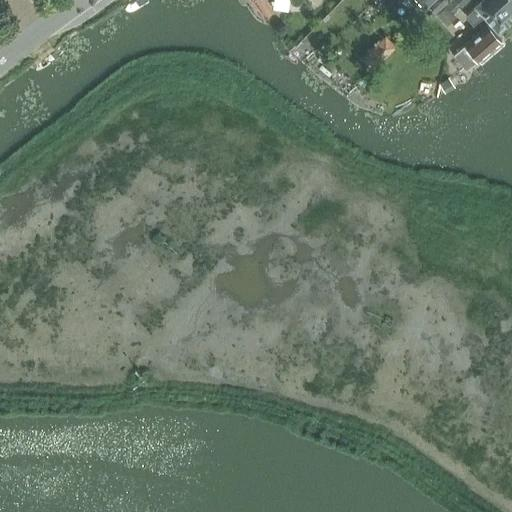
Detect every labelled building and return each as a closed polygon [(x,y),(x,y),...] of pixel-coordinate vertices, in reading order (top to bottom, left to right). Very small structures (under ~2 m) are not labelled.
[(449,0),(446,4),(453,10),(459,4),(462,7),(469,0),(449,0)] [(493,4),(488,0),(482,0),(467,14),(475,22),(485,13),(498,27),(511,14),(511,8),(504,0),(500,0),(499,2),(497,0),(493,4)] [(511,0),(488,0),(493,4),(497,0),(499,2),(500,0),(504,0),(511,8),(511,0)] [(446,6),(437,14),(445,22),(453,14),(446,6)] [(502,40),(494,31),(489,25),(454,54),(467,70),(502,40)] [(395,47),(385,37),(361,60),(371,70),(395,47)] [(440,83),(446,92),(454,86),(449,77),(440,83)]
